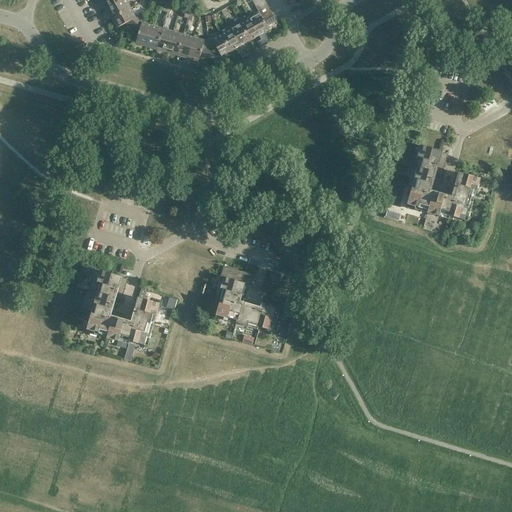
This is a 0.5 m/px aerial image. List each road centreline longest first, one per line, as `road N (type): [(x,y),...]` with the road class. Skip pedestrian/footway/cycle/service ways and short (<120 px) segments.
road 1 (tertiary): [(23,24),(59,73),(196,113)]
road 2 (residential): [(189,236),(213,175),(196,113)]
road 3 (tertiary): [(196,113),(214,113),(308,61)]
